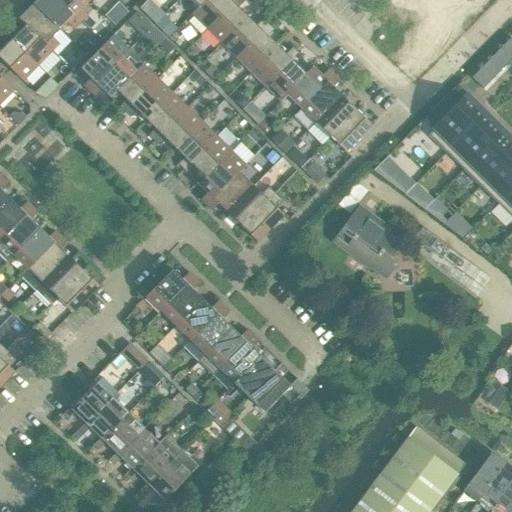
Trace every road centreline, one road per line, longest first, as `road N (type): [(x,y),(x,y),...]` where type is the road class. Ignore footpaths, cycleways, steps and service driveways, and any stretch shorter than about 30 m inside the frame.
road 1 (residential): [(0,427),(116,314),(121,286),(182,225)]
road 2 (residential): [(242,279),(411,100)]
road 3 (residential): [(54,94),(182,225)]
road 4 (residential): [(411,100),(307,0)]
road 5 (residential): [(411,100),(508,0)]
